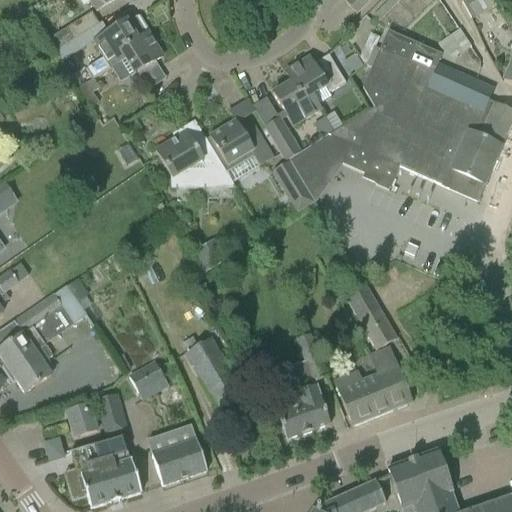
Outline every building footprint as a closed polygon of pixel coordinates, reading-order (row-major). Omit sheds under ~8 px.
[(94,0),(89,4),(95,14),(117,0),(94,0)] [(346,0),(344,3),(356,15),(357,16),(372,0),(346,0)] [(458,0),(471,22),(481,16),(498,7),(493,0),(458,0)] [(66,31),(47,43),(54,54),(66,47),(98,26),(91,15),(66,30),(66,31)] [(104,61),(87,71),(88,72),(94,81),(94,82),(111,70),(125,62),(120,53),(147,36),(136,19),(127,25),(126,23),(109,34),(93,44),(94,45),(104,61)] [(300,156),(289,163),(289,164),(314,205),(341,167),(377,183),(374,188),(388,194),(388,193),(398,170),(476,204),(511,121),(511,114),(494,106),(487,103),(492,91),(475,83),(437,66),(441,57),(387,33),(379,51),(362,91),(374,110),(329,138),(300,156)] [(147,36),(120,53),(125,62),(127,60),(136,75),(140,80),(141,80),(158,69),(155,64),(162,59),(150,39),(147,35),(147,36)] [(66,47),(54,54),(61,64),(72,57),(66,47)] [(355,56),(346,62),(355,74),(364,68),(355,56)] [(284,75),(291,85),(302,103),(311,98),(325,90),(328,96),(345,86),(328,57),(312,67),(308,60),(284,75)] [(511,61),(503,82),(508,84),(507,86),(511,87),(511,61)] [(93,82),(79,91),(90,109),(98,104),(93,95),(99,91),(93,82)] [(291,85),(272,96),(283,113),(292,129),(319,113),(311,98),(302,103),(291,85)] [(323,120),(332,135),(342,129),(333,116),(323,120)] [(265,130),(285,165),(300,156),(279,122),(265,130)] [(258,169),(272,160),(262,143),(252,126),(240,133),(235,123),(208,139),(236,185),(259,171),(258,169)] [(170,179),(170,192),(235,191),(215,159),(205,142),(194,148),(185,134),(154,153),(170,179)] [(271,175),(296,216),(314,205),(289,164),(271,175)] [(213,243),(194,255),(205,274),(224,262),(213,243)] [(407,247),(403,256),(413,260),(417,251),(407,247)] [(0,307),(8,303),(4,297),(19,286),(10,273),(0,280),(0,316),(2,316),(0,312),(0,307)] [(85,299),(88,297),(78,282),(54,298),(53,297),(0,333),(0,361),(24,396),(40,385),(50,378),(42,365),(52,359),(44,348),(73,328),(86,319),(81,312),(89,306),(85,299)] [(358,323),(375,353),(395,342),(365,291),(345,302),(358,323)] [(282,412),(276,415),(279,423),(286,442),(329,427),(323,408),(314,384),(327,380),(310,338),(295,344),(303,364),(307,377),(287,384),(296,408),(282,412)] [(183,356),(211,401),(221,419),(247,403),(210,340),(183,356)] [(333,384),(344,411),(352,430),(410,406),(388,350),(369,358),(377,377),(361,383),(357,374),(333,384)] [(128,380),(138,397),(164,382),(154,366),(128,380)] [(96,404),(108,440),(127,433),(115,397),(96,404)] [(96,433),(91,416),(94,415),(93,409),(89,410),(88,407),(66,414),(74,440),(96,433)] [(78,469),(70,472),(72,481),(80,478),(90,511),(140,496),(130,462),(129,463),(121,439),(73,453),(78,469)] [(151,458),(151,459),(155,470),(161,489),(206,474),(199,455),(195,443),(151,458)] [(45,447),(49,461),(50,463),(61,459),(57,444),(45,447)] [(435,454),(386,471),(389,477),(393,490),(400,511),(456,511),(438,462),(435,454)] [(311,511),(371,511),(384,506),(382,502),(374,484),(312,511),(311,511)] [(511,511),(511,497),(470,511),(511,511)]
